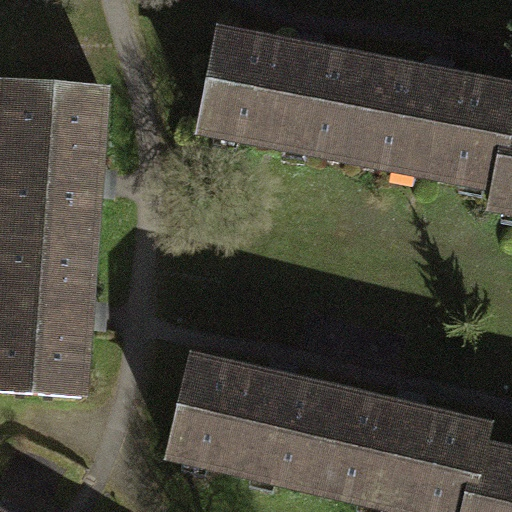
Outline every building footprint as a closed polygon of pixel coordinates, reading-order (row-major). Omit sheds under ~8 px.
[(203,135),(348,162),(357,116),(351,114),(361,66),(221,39),(203,135)] [(348,162),(499,191),(511,122),(511,94),(361,66),(351,114),(357,116),(348,162)] [(7,88),(0,183),(0,237),(43,241),(44,235),(94,238),(104,95),(7,88)] [(511,122),(499,191),(495,211),(511,214),(511,122)] [(0,392),(83,398),(94,238),(44,235),(43,241),(0,237),(0,392)] [(172,459),(317,493),(328,447),(322,446),(334,396),(194,364),(172,459)] [(469,511),(488,433),(334,396),(322,446),(328,447),(317,493),(398,511),(469,511)] [(490,433),(488,433),(469,511),(511,511),(511,458),(485,452),(490,433)]
